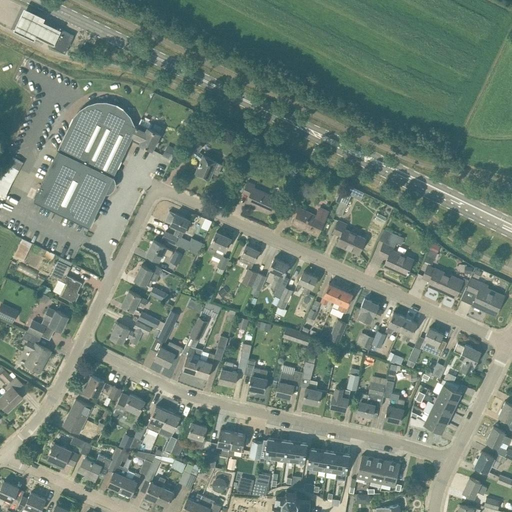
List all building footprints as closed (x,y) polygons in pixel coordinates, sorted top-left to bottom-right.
[(45,13),(25,3),(14,25),(35,34),(36,31),(55,39),(61,27),(62,25),(44,16),(45,13)] [(59,27),(51,45),(51,46),(66,53),(74,35),(64,31),(64,30),(59,27)] [(75,117),(67,133),(35,200),(90,226),(107,191),(110,190),(113,187),(114,184),(115,181),(113,177),(114,175),(130,142),(129,142),(131,138),(133,139),(133,138),(141,142),(140,143),(152,149),(160,133),(150,128),(152,123),(141,118),(137,126),(133,124),(129,116),(123,109),(115,105),(106,102),(97,102),(89,105),(81,110),(75,117)] [(217,161),(203,155),(198,151),(203,146),(196,140),(187,151),(194,157),(195,155),(201,160),(196,172),(209,178),(212,171),(218,174),(222,164),(216,162),(217,161)] [(245,140),(239,152),(247,156),(253,144),(245,140)] [(0,195),(5,198),(7,194),(6,194),(11,183),(24,162),(12,155),(11,159),(0,176),(0,177),(0,195)] [(255,168),(248,165),(245,173),(252,176),(255,168)] [(248,181),(247,182),(243,192),(250,195),(246,202),(272,214),(280,199),(254,187),(255,184),(248,181)] [(290,190),(298,193),(302,184),(295,181),(290,190)] [(348,184),(344,194),(335,212),(342,215),(351,194),(361,198),(364,192),(348,184)] [(294,202),(294,204),(289,213),(296,216),(293,223),(317,234),(328,211),(319,206),(315,215),(300,208),(301,206),(294,202)] [(185,229),(185,228),(189,219),(176,212),(175,213),(169,210),(165,220),(171,223),(178,226),(174,234),(165,230),(162,237),(175,243),(178,235),(181,236),(184,229),(185,229)] [(338,220),(337,223),(333,232),(341,235),(337,243),(347,248),(348,247),(359,252),(366,238),(344,228),(346,224),(338,220)] [(404,238),(384,229),(379,239),(384,242),(378,254),(387,258),(384,265),(392,268),(392,267),(406,273),(408,271),(409,271),(414,258),(393,248),(396,241),(401,244),(404,238)] [(216,231),(212,240),(211,243),(208,250),(214,253),(213,255),(220,258),(217,265),(224,269),(229,257),(223,255),(231,237),(216,231)] [(175,243),(197,253),(202,242),(191,237),(190,241),(181,236),(178,235),(175,243)] [(25,259),(33,241),(23,237),(15,255),(25,259)] [(166,245),(163,244),(154,240),(147,254),(159,260),(162,253),(170,257),(173,250),(165,246),(166,245)] [(426,255),(434,259),(440,246),(432,242),(426,255)] [(251,285),(257,272),(251,269),(255,260),(259,250),(246,244),(239,260),(247,264),(246,267),(248,268),(242,281),(251,285)] [(175,250),(170,261),(177,264),(182,253),(175,250)] [(274,257),(270,266),(269,269),(277,272),(274,280),(280,282),(283,275),(284,275),(289,264),(274,257)] [(71,266),(58,260),(50,275),(65,282),(60,294),(75,302),(78,295),(75,294),(76,291),(77,292),(82,282),(76,279),(76,278),(74,277),(74,278),(66,275),(71,266)] [(156,280),(162,268),(156,265),(153,270),(142,264),(135,278),(150,286),(153,279),(156,280)] [(434,267),(428,264),(423,277),(430,280),(428,284),(443,291),(444,288),(462,296),(465,288),(469,280),(464,277),(463,279),(435,266),(434,267)] [(304,270),(299,279),(299,281),(306,284),(303,291),(307,293),(308,294),(309,294),(312,287),(313,287),(317,276),(304,270)] [(257,272),(251,285),(260,289),(266,276),(257,272)] [(466,288),(465,288),(462,296),(460,299),(483,309),(484,307),(496,313),(503,298),(485,290),(488,285),(471,277),(466,288)] [(335,300),(341,287),(329,282),(323,295),(324,295),(321,301),(326,304),(329,297),(335,300)] [(168,301),(171,295),(153,286),(150,293),(168,301)] [(285,286),(277,305),(278,305),(284,308),(293,290),(285,286)] [(341,287),(335,300),(332,307),(344,312),(347,305),(347,306),(353,293),(341,287)] [(227,293),(222,288),(218,292),(222,297),(227,293)] [(141,295),(138,294),(129,290),(122,304),(134,310),(137,303),(144,306),(147,300),(140,296),(141,295)] [(308,295),(308,294),(307,293),(303,291),(302,293),(303,294),(302,297),(301,297),(300,299),(301,299),(296,309),(306,313),(313,297),(308,295)] [(192,295),(187,305),(217,317),(221,307),(192,295)] [(373,300),(372,301),(365,298),(360,308),(362,309),(359,316),(366,319),(371,322),(374,314),(379,317),(382,310),(377,308),(379,304),(377,303),(378,302),(373,300)] [(0,314),(14,321),(20,309),(4,301),(0,308),(0,314)] [(287,309),(284,308),(278,305),(275,311),(284,315),(287,309)] [(55,310),(48,307),(43,317),(44,317),(42,323),(33,318),(28,328),(41,335),(45,326),(54,330),(56,326),(61,329),(68,315),(56,309),(55,310)] [(317,311),(311,308),(307,316),(308,316),(306,320),(312,322),(317,311)] [(179,313),(171,309),(165,322),(161,330),(161,331),(158,336),(158,337),(158,338),(165,341),(179,313)] [(165,322),(142,311),(139,318),(146,322),(151,325),(161,330),(165,322)] [(400,329),(406,316),(394,311),(388,324),(386,330),(391,333),(394,327),(400,329)] [(208,321),(199,316),(190,334),(199,339),(208,321)] [(418,322),(406,316),(400,329),(406,332),(403,338),(408,341),(411,334),(412,335),(418,322)] [(337,318),(329,337),(339,341),(347,322),(337,318)] [(150,326),(151,325),(146,322),(145,324),(137,320),(134,326),(136,328),(135,331),(129,329),(129,327),(118,322),(111,336),(122,342),(126,334),(132,337),(130,340),(137,343),(143,331),(148,334),(151,327),(150,326)] [(285,327),(282,336),(295,340),(298,332),(285,327)] [(443,333),(429,327),(425,337),(423,341),(430,344),(428,348),(441,353),(447,341),(440,338),(443,333)] [(40,371),(46,358),(50,350),(37,343),(40,337),(26,329),(22,337),(27,340),(23,347),(30,351),(24,362),(40,371)] [(386,334),(378,330),(372,343),(380,347),(386,334)] [(361,331),(357,341),(368,347),(373,337),(361,331)] [(228,337),(220,334),(216,348),(224,350),(228,337)] [(183,347),(178,345),(171,341),(168,349),(161,345),(155,358),(169,365),(175,352),(180,355),(183,347)] [(240,356),(248,358),(251,344),(244,342),(240,356)] [(465,346),(458,342),(454,349),(461,353),(460,356),(465,359),(461,368),(470,372),(480,352),(471,348),(472,347),(466,344),(465,346)] [(183,369),(196,373),(200,358),(202,350),(191,346),(188,354),(183,369)] [(414,346),(405,365),(412,368),(421,349),(414,346)] [(394,362),(398,355),(391,351),(387,359),(394,362)] [(200,358),(196,373),(208,377),(213,362),(215,354),(210,352),(207,360),(200,358)] [(256,359),(248,358),(245,373),(246,370),(252,372),(249,387),(250,387),(250,389),(250,391),(255,392),(257,391),(257,389),(264,391),(267,378),(266,378),(267,370),(254,367),(256,359)] [(222,368),(222,371),(219,380),(235,384),(238,371),(232,370),(233,362),(226,360),(224,368),(222,368)] [(295,367),(283,364),(282,371),(281,371),(276,393),(291,397),(294,381),(300,383),(299,385),(301,385),(304,371),(306,361),(305,361),(303,371),(294,369),(295,367)] [(306,361),(304,371),(301,385),(306,387),(303,399),(319,403),(322,390),(316,388),(318,381),(310,379),(314,363),(306,361)] [(437,362),(432,373),(440,377),(445,365),(437,362)] [(100,364),(97,372),(105,375),(108,367),(100,364)] [(391,364),(386,384),(384,395),(390,396),(385,418),(401,421),(404,408),(403,408),(405,399),(398,398),(399,394),(391,392),(396,371),(400,369),(401,366),(391,364)] [(0,378),(5,385),(12,378),(2,366),(0,367),(0,378)] [(352,367),(351,373),(347,387),(356,389),(359,375),(358,375),(360,369),(352,367)] [(117,398),(121,389),(114,385),(114,386),(104,382),(105,381),(92,375),(86,388),(84,387),(81,394),(89,398),(92,392),(98,395),(101,388),(111,393),(110,395),(117,398)] [(438,393),(456,402),(461,391),(457,390),(460,384),(443,378),(441,383),(443,383),(438,393)] [(381,406),(384,395),(386,384),(371,381),(368,394),(362,392),(357,412),(372,415),(375,404),(381,406)] [(22,397),(15,390),(11,386),(0,396),(0,404),(7,412),(22,397)] [(333,393),(333,396),(330,406),(346,409),(349,397),(341,395),(343,387),(336,386),(334,394),(333,393)] [(129,396),(122,392),(115,406),(117,407),(114,414),(121,417),(123,413),(129,416),(132,409),(139,412),(145,400),(131,393),(129,396)] [(433,402),(451,411),(456,402),(438,393),(433,402)] [(69,411),(86,420),(92,406),(76,398),(69,411)] [(511,403),(505,400),(499,415),(510,420),(511,417),(511,403)] [(433,402),(428,412),(447,420),(451,411),(433,402)] [(160,429),(168,410),(156,405),(148,423),(147,425),(146,427),(159,432),(160,429)] [(180,415),(168,410),(160,429),(172,434),(180,415)] [(79,433),(86,420),(69,411),(63,425),(79,433)] [(447,420),(428,412),(424,420),(416,416),(417,413),(412,411),(409,424),(435,429),(435,428),(442,431),(447,420)] [(203,447),(209,448),(210,440),(205,439),(203,438),(207,425),(193,421),(188,434),(189,434),(186,442),(203,448),(203,447)] [(147,425),(141,422),(134,436),(140,439),(146,427),(147,425)] [(505,431),(502,430),(493,426),(487,440),(498,446),(502,439),(509,442),(511,436),(505,432),(505,431)] [(210,440),(209,448),(210,448),(207,465),(215,467),(217,454),(216,453),(216,451),(221,452),(223,445),(230,447),(233,431),(220,429),(218,442),(211,441),(211,440),(210,440)] [(245,434),(233,431),(230,447),(228,454),(233,455),(235,448),(242,449),(245,434)] [(103,432),(100,439),(107,442),(111,435),(103,432)] [(178,438),(171,435),(164,450),(171,453),(178,438)] [(82,447),(85,441),(74,436),(71,442),(82,447)] [(140,439),(134,436),(129,449),(137,450),(142,440),(140,439)] [(278,438),(268,437),(265,458),(275,459),(278,438)] [(178,456),(184,441),(178,438),(171,453),(178,456)] [(285,460),(287,440),(278,438),(275,459),(285,460)] [(252,440),(250,451),(249,455),(260,457),(263,442),(252,440)] [(294,461),(297,441),(287,440),(285,460),(294,461)] [(92,444),(85,441),(81,451),(87,455),(92,444)] [(307,442),(297,441),(294,461),(304,463),(307,442)] [(70,450),(71,449),(55,442),(48,458),(64,465),(66,461),(74,465),(79,454),(70,450)] [(127,448),(117,446),(112,458),(120,462),(127,448)] [(321,449),(311,447),(307,468),(317,469),(321,449)] [(327,471),(330,450),(321,449),(317,469),(327,471)] [(156,454),(155,454),(137,450),(136,450),(134,455),(145,459),(139,471),(147,474),(155,457),(156,454)] [(336,472),(340,452),(330,450),(327,471),(336,472)] [(504,462),(506,457),(505,456),(496,452),(494,457),(482,451),(475,465),(488,471),(491,464),(498,467),(501,461),(504,462)] [(350,453),(340,452),(336,472),(336,478),(345,479),(350,453)] [(95,462),(85,457),(79,469),(87,472),(86,475),(95,479),(97,473),(104,476),(112,459),(99,453),(95,462)] [(370,479),(375,457),(362,454),(357,476),(370,479)] [(160,459),(155,457),(147,474),(153,477),(160,459)] [(370,479),(382,482),(388,460),(375,457),(370,479)] [(175,458),(171,467),(182,472),(186,463),(175,458)] [(382,482),(395,485),(401,463),(388,460),(382,482)] [(119,490),(129,469),(122,466),(122,465),(117,463),(107,484),(119,490)] [(184,484),(193,465),(188,463),(180,482),(184,484)] [(194,463),(193,465),(184,484),(190,487),(200,465),(194,463)] [(129,469),(119,490),(131,495),(141,474),(136,471),(135,473),(128,469),(129,469)] [(511,487),(511,478),(500,474),(497,481),(511,487)] [(157,483),(151,480),(145,495),(146,495),(145,498),(151,500),(152,498),(156,500),(163,485),(166,478),(160,475),(157,483)] [(481,481),(479,481),(470,476),(463,491),(474,496),(476,490),(484,494),(487,486),(480,483),(481,481)] [(4,480),(3,483),(0,489),(0,503),(2,504),(1,507),(8,510),(6,511),(14,511),(15,511),(9,509),(19,486),(4,480)] [(255,482),(253,494),(266,495),(268,484),(256,482),(255,482)] [(174,491),(163,485),(156,500),(168,505),(174,491)] [(277,497),(276,496),(276,497),(275,507),(272,506),(271,511),(306,511),(309,511),(310,502),(303,501),(303,500),(301,500),(298,499),(295,494),(297,492),(296,491),(294,494),(288,493),(287,490),(286,490),(287,493),(281,497),(278,497),(277,497)] [(30,511),(39,511),(46,498),(31,492),(28,498),(22,496),(18,506),(24,508),(25,506),(32,509),(30,511)] [(181,511),(184,511),(194,511),(202,495),(198,493),(195,500),(188,497),(181,511)] [(358,494),(358,502),(369,501),(369,493),(358,494)] [(202,495),(194,511),(217,511),(221,504),(214,501),(215,500),(202,495)] [(498,508),(500,501),(486,497),(484,504),(498,508)] [(72,511),(73,510),(57,503),(52,511),(72,511)]
